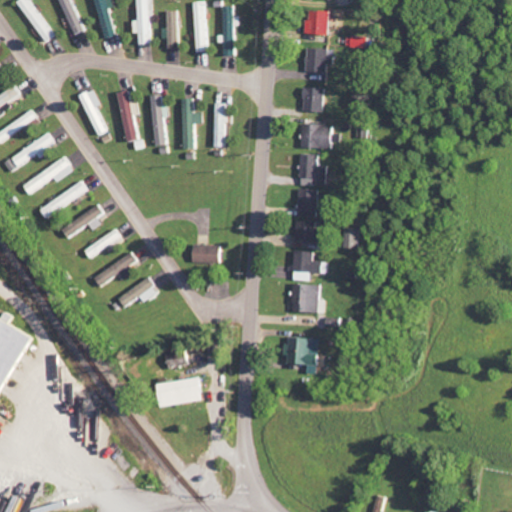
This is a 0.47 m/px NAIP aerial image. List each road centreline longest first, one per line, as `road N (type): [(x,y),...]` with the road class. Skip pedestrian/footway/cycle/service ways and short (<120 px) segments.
road 1 (residential): [(263,511),(247,424),(275,0)]
road 2 (residential): [(204,303),(0,16)]
road 3 (residential): [(39,71),(99,61),(270,84)]
